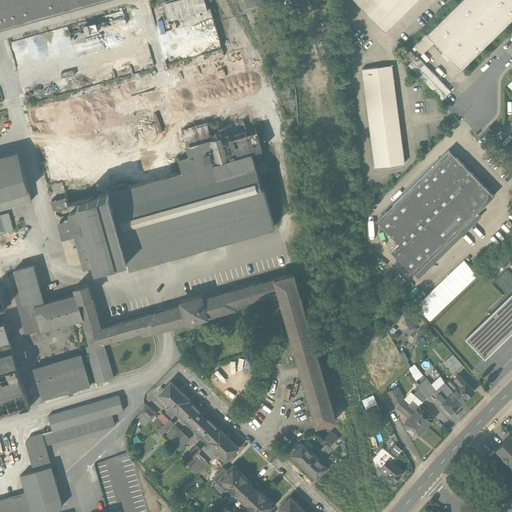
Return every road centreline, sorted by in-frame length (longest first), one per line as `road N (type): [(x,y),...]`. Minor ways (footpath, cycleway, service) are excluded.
road 1 (residential): [(181,370),(327,511)]
road 2 (tertiary): [(426,482),(511,389)]
